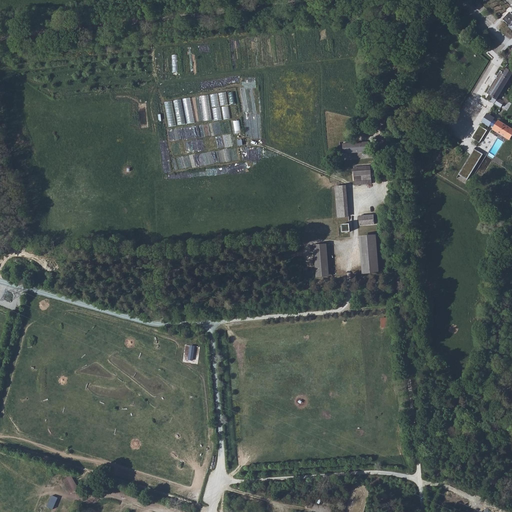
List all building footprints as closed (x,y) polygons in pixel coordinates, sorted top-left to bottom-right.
[(511,13),(511,14),(510,12),(503,20),(504,21),(510,26),(509,27),(511,29),(511,13)] [(511,66),(509,65),(503,75),(502,74),(503,73),(501,71),(487,94),(489,95),(487,99),(501,107),(504,102),(498,98),(511,74),(511,64),(511,66)] [(324,80),(324,90),(334,90),(334,80),(324,80)] [(487,113),(482,122),(491,127),(496,118),(487,113)] [(510,140),(511,136),(511,129),(499,121),(493,129),(502,135),(510,140)] [(487,130),(479,126),(472,138),(479,143),(487,130)] [(306,136),(307,130),(276,128),(276,134),(306,136)] [(305,145),(306,139),(275,136),(275,142),(305,145)] [(344,153),(370,153),(370,143),(343,143),(344,153)] [(483,154),(474,149),(458,175),(467,180),(483,154)] [(370,166),(354,167),(355,185),(371,184),(370,166)] [(344,217),(352,217),(349,185),(341,186),(344,217)] [(374,215),(359,216),(360,225),(374,224),(374,215)] [(349,224),(342,225),(342,233),(350,232),(349,224)] [(375,235),(361,236),(364,274),(378,273),(375,235)] [(327,244),(314,245),(316,277),(329,277),(327,244)] [(72,475),(66,479),(74,491),(79,487),(72,475)] [(55,509),(58,497),(52,495),(48,508),(55,509)]
